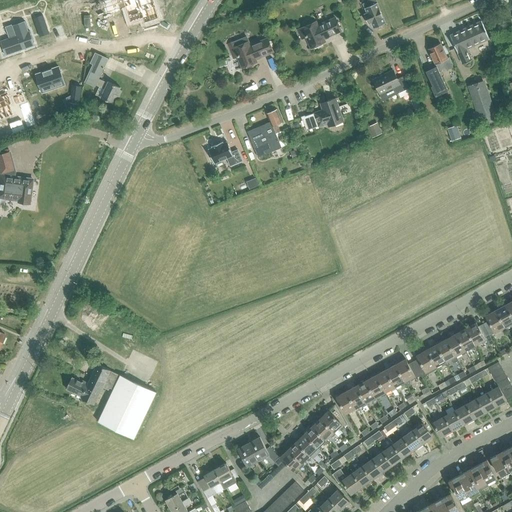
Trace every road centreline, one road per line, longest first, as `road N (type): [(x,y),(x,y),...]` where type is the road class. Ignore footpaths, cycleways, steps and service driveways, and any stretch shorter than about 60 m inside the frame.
road 1 (residential): [(135,484),(511,278)]
road 2 (residential): [(141,132),(164,140),(280,97),(490,0)]
road 3 (secondary): [(0,422),(141,132)]
road 4 (residential): [(387,511),(438,464),(511,424)]
road 5 (secondary): [(141,132),(214,0)]
